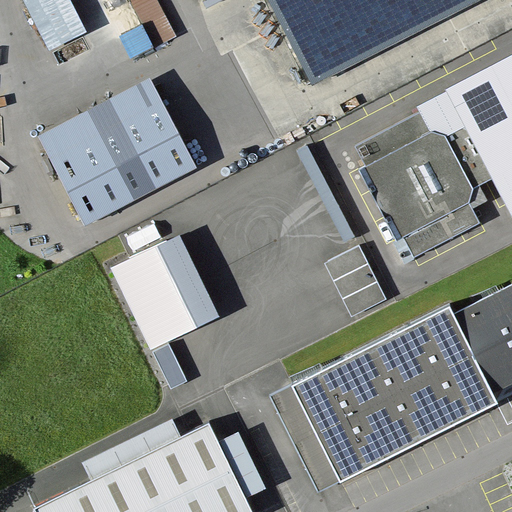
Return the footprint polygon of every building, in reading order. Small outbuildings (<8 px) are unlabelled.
[(84,0),(31,0),(56,53),(100,32),(84,0)] [(129,0),(138,20),(117,28),(127,52),(172,35),(158,0),(129,0)] [(211,0),(215,5),(224,0),(271,0),(322,95),(504,0),(211,0)] [(245,49),(146,95),(166,138),(265,92),(245,49)] [(434,108),(360,142),(416,261),(493,225),(476,189),(501,177),(476,125),(466,129),(458,113),(440,121),(434,108)] [(195,231),(124,265),(165,349),(236,315),(195,231)] [(367,241),(329,259),(357,318),(395,300),(367,241)] [(511,282),(469,303),(511,390),(511,389),(511,282)] [(469,303),(306,383),(317,401),(353,475),(355,481),(511,404),(511,391),(511,390),(469,303)] [(282,382),(268,388),(279,413),(293,407),(282,382)] [(353,475),(317,401),(288,415),(324,489),(353,475)] [(112,479),(51,509),(52,511),(273,511),(227,418),(195,433),(187,418),(102,460),(112,479)]
